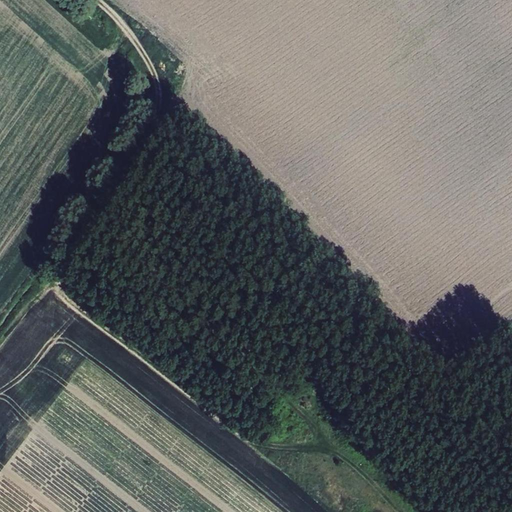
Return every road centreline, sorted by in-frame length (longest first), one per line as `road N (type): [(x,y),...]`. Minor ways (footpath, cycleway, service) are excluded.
road 1 (track): [(98,0),(128,31),(159,85),(148,147),(0,346)]
road 2 (track): [(46,287),(258,438),(311,449)]
